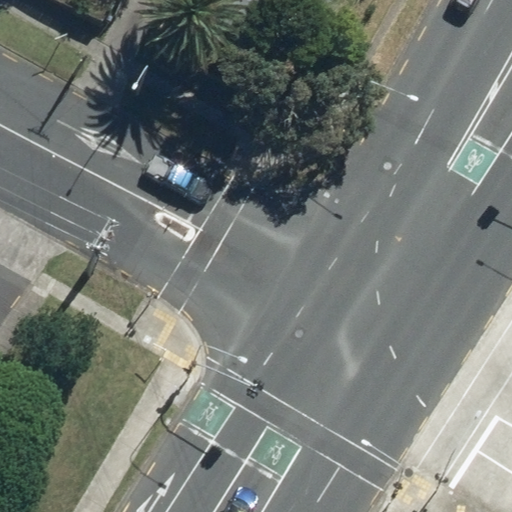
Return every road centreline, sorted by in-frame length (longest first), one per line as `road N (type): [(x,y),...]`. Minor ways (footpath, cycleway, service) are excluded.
road 1 (residential): [(372,312),(52,150)]
road 2 (secondary): [(372,312),(511,82)]
road 3 (secondary): [(251,511),(372,312)]
